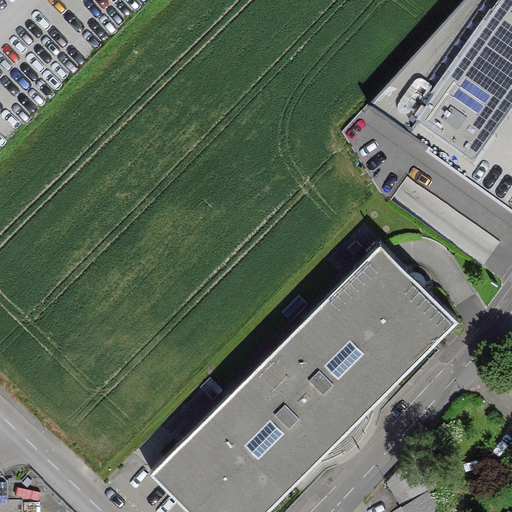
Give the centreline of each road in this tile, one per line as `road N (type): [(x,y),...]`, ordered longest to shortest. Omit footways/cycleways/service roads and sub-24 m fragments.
road 1 (residential): [(335,511),(511,315)]
road 2 (unclassified): [(104,511),(0,412)]
